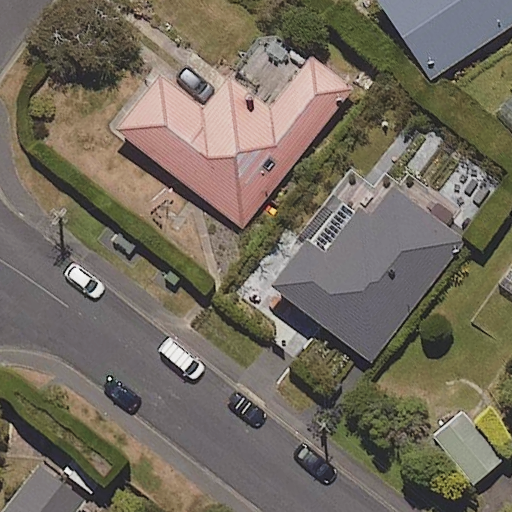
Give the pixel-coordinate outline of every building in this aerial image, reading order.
[(511,0),(371,0),(425,80),(511,21),(511,0)] [(349,88),(306,54),(285,81),(271,69),(247,100),(220,79),(198,109),(153,73),(110,128),(239,229),(349,88)] [(461,240),(442,225),(456,208),(407,171),(394,188),(382,178),(356,211),(334,194),(300,238),(288,228),(275,245),(287,254),(264,283),(366,363),(461,240)] [(497,461),(451,409),(422,434),(467,487),(497,461)] [(77,511),(87,500),(41,463),(1,511),(77,511)]
